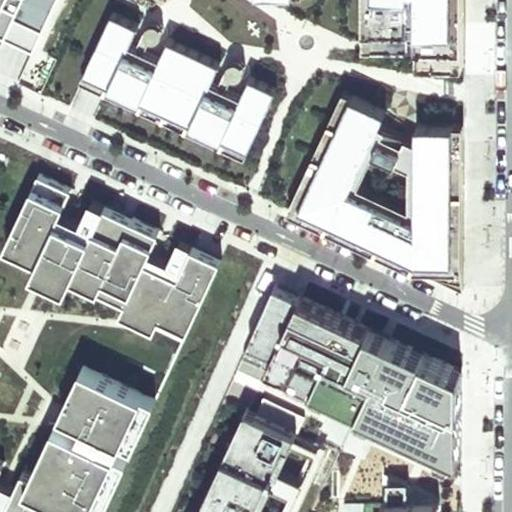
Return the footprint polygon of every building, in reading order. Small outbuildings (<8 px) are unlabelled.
[(0,0),(0,28),(36,44),(56,0),(0,0)] [(376,0),(367,0),(367,42),(377,42),(376,0)] [(376,0),(377,42),(413,42),(413,31),(422,31),(422,48),(456,62),(456,0),(376,0)] [(465,0),(456,0),(456,62),(465,65),(465,0)] [(135,22),(108,10),(84,75),(250,147),(274,83),(248,72),(239,92),(235,100),(205,86),(209,78),(217,58),(165,35),(157,55),(153,63),(123,50),(126,42),(135,22)] [(126,42),(123,50),(153,63),(157,55),(141,48),(150,28),(142,25),(134,45),(126,42)] [(209,78),(205,86),(235,100),(239,92),(224,85),(232,65),(225,62),(216,81),(209,78)] [(84,75),(81,83),(247,155),(250,147),(84,75)] [(301,204),(354,92),(346,89),(289,209),(463,290),(465,123),(456,122),(455,259),(417,258),(301,204)] [(387,108),(354,92),(301,204),(417,258),(455,259),(456,122),(419,122),(419,141),(418,217),(411,214),(350,186),(380,123),(387,108)] [(387,126),(380,123),(350,186),(411,214),(411,207),(360,183),(376,149),(384,132),(387,126)] [(384,132),(376,149),(412,166),(411,207),(411,214),(418,217),(419,141),(406,141),(402,145),(384,132)] [(184,339),(222,256),(194,243),(180,273),(148,258),(161,228),(106,202),(92,232),(58,216),(73,187),(40,172),(12,231),(45,247),(35,269),(68,285),(73,273),(99,286),(105,275),(133,287),(122,310),(184,339)] [(462,455),(462,370),(278,290),(252,350),(274,360),(269,371),(462,455)] [(157,397),(95,368),(86,389),(74,384),(62,410),(135,444),(157,397)] [(246,398),(193,511),(255,511),(293,430),(297,421),(246,398)] [(129,456),(57,422),(33,473),(24,469),(4,511),(35,511),(50,481),(106,507),(129,456)] [(294,511),(325,445),(293,430),(255,511),(294,511)] [(440,511),(442,486),(379,486),(378,511),(440,511)]
